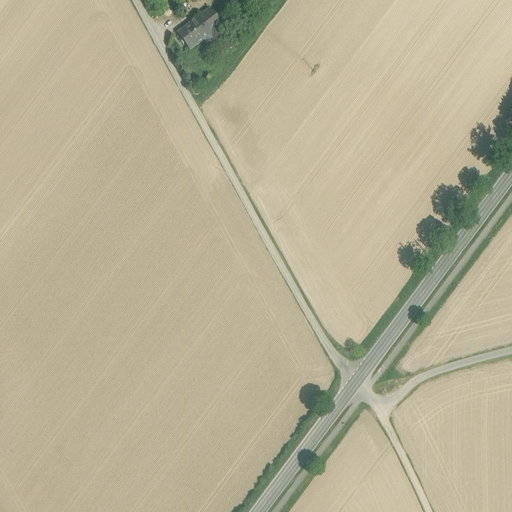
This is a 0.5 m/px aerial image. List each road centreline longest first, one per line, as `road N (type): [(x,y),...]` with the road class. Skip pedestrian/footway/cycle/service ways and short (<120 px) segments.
road 1 (residential): [(135,0),(349,387)]
road 2 (secondary): [(511,172),(349,387)]
road 3 (unclassified): [(349,387),(382,406),(428,374),(511,351)]
road 4 (secondary): [(349,387),(256,511)]
